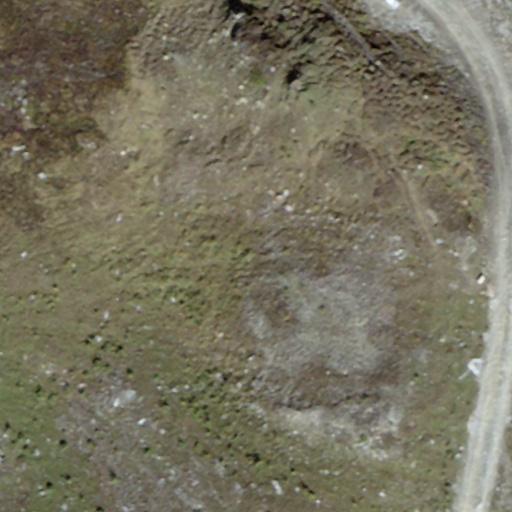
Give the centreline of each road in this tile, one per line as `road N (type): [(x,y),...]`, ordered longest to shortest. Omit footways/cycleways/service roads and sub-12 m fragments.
road 1 (track): [(472,511),(502,388),(511,259)]
road 2 (track): [(511,160),(461,25),(417,0)]
